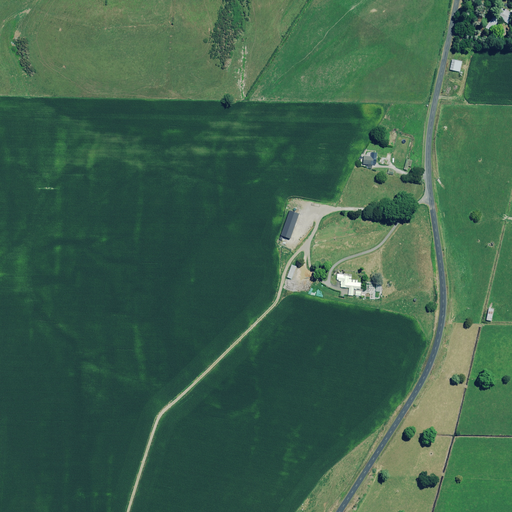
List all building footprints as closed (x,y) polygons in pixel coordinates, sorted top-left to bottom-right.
[(505,11),(501,8),(498,12),(496,16),(509,24),(511,19),(511,13),(506,10),(505,11)] [(498,20),(493,16),(485,28),(488,30),(490,32),(498,20)] [(461,62),(452,59),(449,70),(459,72),(461,62)] [(376,157),(363,156),(362,164),(366,165),(365,167),(372,168),(372,162),(375,162),(376,157)] [(304,220),(299,216),(298,218),(299,219),(293,229),(297,231),(303,222),(304,220)] [(296,267),(291,265),(287,277),(291,279),(296,267)] [(352,296),(353,288),(354,289),(354,290),(356,290),(357,289),(360,289),(360,283),(357,283),(357,280),(351,280),(351,277),(346,276),(346,275),(337,274),(336,280),(338,280),(338,281),(341,281),(340,287),(349,288),(348,295),(352,296)]
